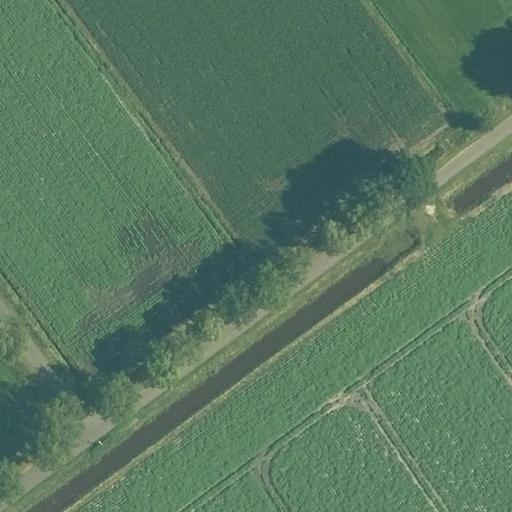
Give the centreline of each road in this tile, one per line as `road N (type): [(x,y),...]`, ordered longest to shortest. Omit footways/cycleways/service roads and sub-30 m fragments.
road 1 (unclassified): [(89,463),(511,138)]
road 2 (unclassified): [(89,463),(0,341)]
